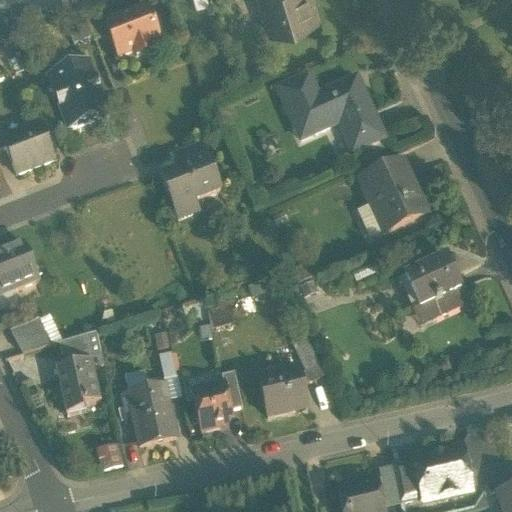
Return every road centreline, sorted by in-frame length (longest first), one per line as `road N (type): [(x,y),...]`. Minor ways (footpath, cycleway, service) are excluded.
road 1 (residential): [(511,397),(59,500)]
road 2 (tertiary): [(511,259),(397,0)]
road 3 (residential): [(0,379),(59,500)]
road 4 (residential): [(0,218),(121,171)]
